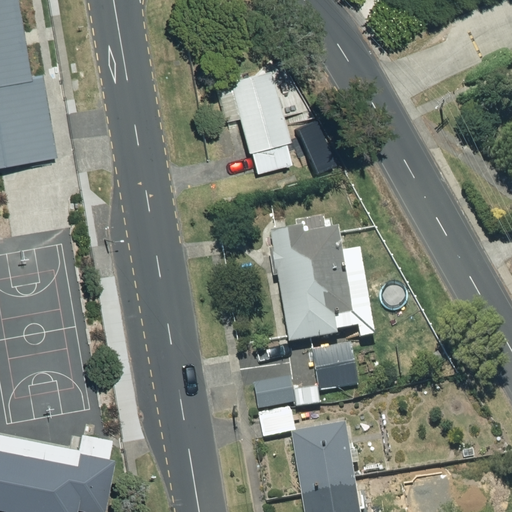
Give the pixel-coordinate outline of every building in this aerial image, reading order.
[(24,0),(0,0),(0,170),(62,160),(48,75),(38,76),(24,0)] [(270,70),(231,80),(249,152),(290,141),(270,70)] [(297,221),(298,227),(272,231),(274,249),(270,249),(274,279),(280,278),(290,345),(340,336),(337,318),(356,316),(340,230),(328,231),(326,218),(297,221)] [(10,248),(0,249),(0,312),(12,311),(28,409),(88,399),(66,271),(15,279),(10,248)] [(353,345),(314,351),(320,392),(359,385),(353,345)] [(292,377),(255,383),(260,409),(297,403),(292,377)] [(357,485),(348,426),(295,435),(304,493),(357,485)] [(0,508),(19,511),(75,511),(77,507),(101,511),(104,511),(114,460),(109,459),(112,441),(81,434),(76,465),(0,450),(0,508)] [(463,449),(466,477),(481,475),(478,447),(463,449)] [(361,511),(357,486),(304,495),(307,511),(361,511)]
